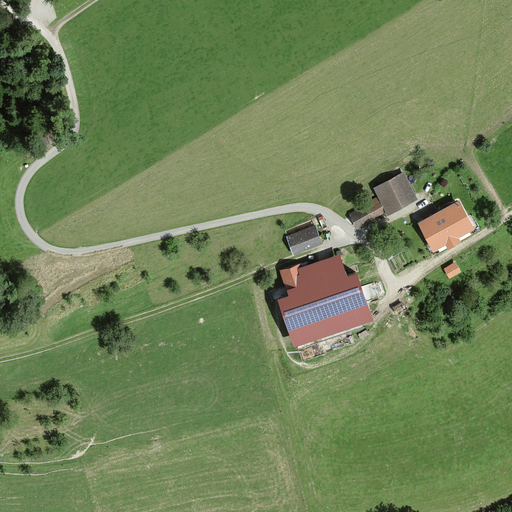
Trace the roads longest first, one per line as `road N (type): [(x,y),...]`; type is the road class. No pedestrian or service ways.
road 1 (track): [(0,363),(359,239),(430,192),(511,114)]
road 2 (track): [(393,294),(511,217)]
